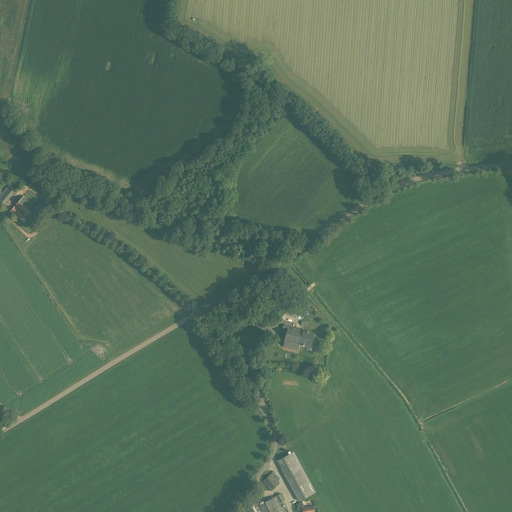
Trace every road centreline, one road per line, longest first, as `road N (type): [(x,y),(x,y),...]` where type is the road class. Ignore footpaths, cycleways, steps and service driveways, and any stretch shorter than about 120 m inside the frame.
road 1 (unknown): [(25,190),(8,213),(28,235),(71,219),(131,253),(199,312),(263,327),(256,367),(261,409)]
road 2 (tertiary): [(199,312),(381,192),(511,161)]
road 3 (unclassified): [(231,511),(270,459),(275,436),(199,312)]
road 4 (tertiary): [(0,432),(199,312)]
